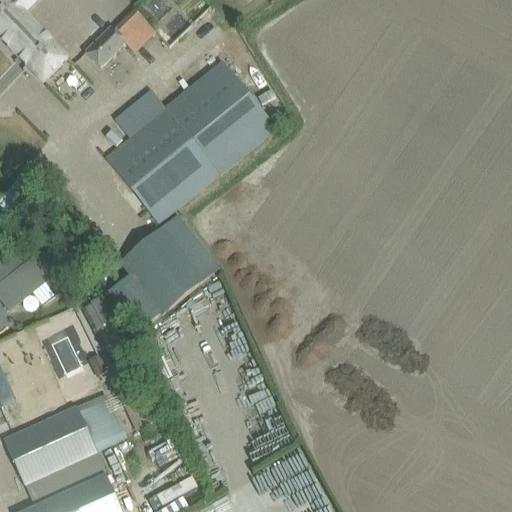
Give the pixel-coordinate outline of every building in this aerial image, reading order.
[(23,9),(32,0),(0,0),(0,35),(43,81),(69,57),(23,9)] [(159,0),(149,11),(162,23),(178,5),(185,12),(196,0),(159,0)] [(127,39),(144,59),(165,40),(148,20),(127,39)] [(101,70),(127,45),(111,29),(85,54),(101,70)] [(130,142),(106,161),(159,226),(220,177),(221,178),(277,132),(223,65),(166,111),(152,92),(114,122),(130,142)] [(178,217),(121,261),(164,313),(221,269),(178,217)] [(41,251),(0,283),(0,299),(10,311),(33,293),(43,306),(68,286),(58,273),(41,251)] [(134,361),(138,359),(140,358),(120,318),(113,321),(134,361)] [(100,357),(89,362),(97,379),(108,374),(100,357)] [(0,409),(3,408),(16,402),(0,368),(0,409)] [(147,385),(120,398),(136,431),(163,419),(147,385)] [(25,488),(100,454),(79,409),(4,443),(25,488)] [(142,480),(155,511),(170,511),(155,475),(142,480)] [(290,491),(301,510),(327,494),(315,475),(290,491)] [(77,511),(70,494),(31,511),(77,511)]
